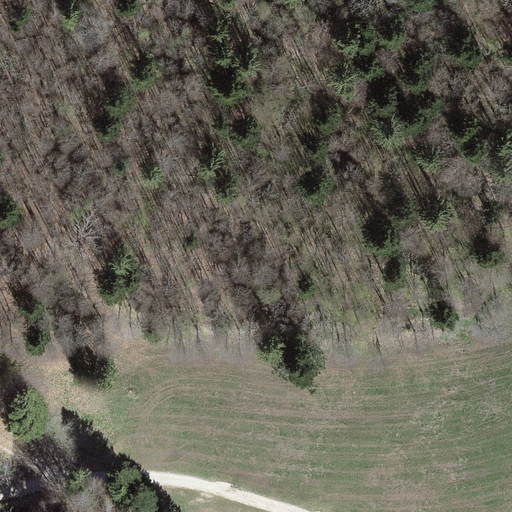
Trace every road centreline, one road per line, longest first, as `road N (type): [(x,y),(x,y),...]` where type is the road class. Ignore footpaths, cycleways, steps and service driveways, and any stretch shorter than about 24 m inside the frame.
road 1 (track): [(220,0),(467,170),(511,183)]
road 2 (track): [(69,477),(181,477),(291,511)]
